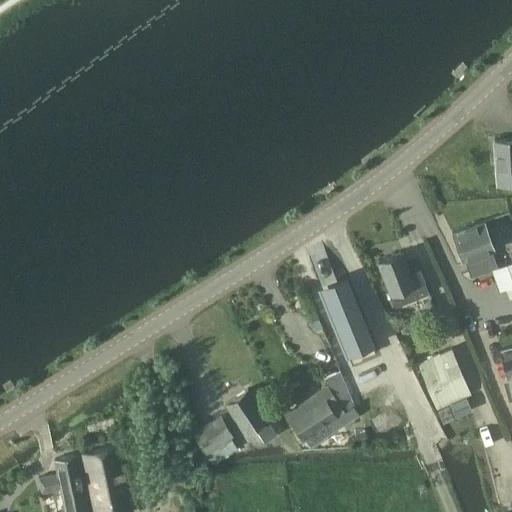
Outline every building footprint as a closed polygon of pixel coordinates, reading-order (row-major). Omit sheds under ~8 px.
[(497,180),(511,179),(511,140),(494,142),(497,180)] [(498,267),(492,249),(494,247),(485,222),(453,233),(463,259),(465,258),(472,276),(498,267)] [(410,273),(402,252),(377,262),(389,293),(395,308),(429,294),(424,279),(419,269),(410,273)] [(507,289),(510,300),(511,299),(511,263),(511,264),(493,271),(501,292),(507,289)] [(374,343),(346,274),(344,275),(346,279),(321,289),(352,363),(362,358),(362,357),(376,351),(373,344),(374,343)] [(511,346),(502,350),(508,377),(510,377),(511,385),(506,388),(510,401),(511,400),(511,346)] [(471,393),(451,347),(417,361),(417,362),(436,409),(471,393)] [(310,447),(318,441),(359,414),(354,407),(359,405),(342,369),(324,376),(327,384),(285,411),(310,447)] [(261,422),(243,394),(220,409),(238,437),(255,427),(263,440),(275,433),(267,419),(261,422)] [(454,419),(470,411),(464,399),(448,406),(454,419)] [(396,429),(407,425),(401,409),(376,419),(389,449),(401,444),(396,429)] [(206,450),(213,461),(236,447),(230,435),(228,436),(216,418),(194,432),(206,450)] [(91,511),(132,511),(119,445),(79,453),(91,511)] [(87,511),(75,454),(54,458),(57,473),(39,477),(42,493),(59,489),(64,511),(87,511)]
